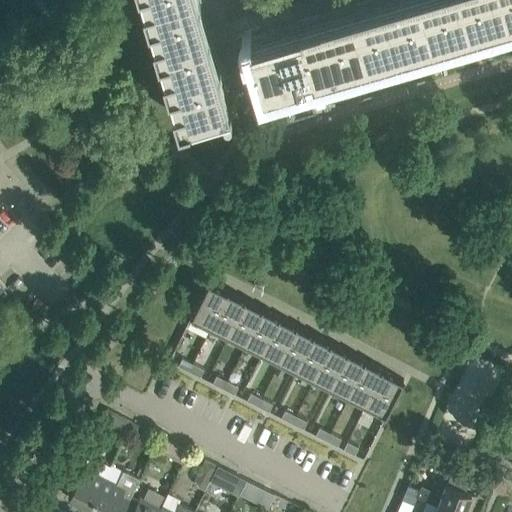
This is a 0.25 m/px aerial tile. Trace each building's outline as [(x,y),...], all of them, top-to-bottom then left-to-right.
[(147,0),(181,117),(231,102),(200,0),(147,0)] [(511,12),(511,0),(371,0),(249,36),(263,85),(511,12)] [(209,280),(191,315),(211,324),(228,289),(209,280)] [(228,289),(211,324),(228,333),(246,298),(228,289)] [(246,298),(228,333),(245,342),(263,307),(246,298)] [(263,307),(245,342),(263,351),(280,316),(263,307)] [(280,316),(263,351),(280,360),(298,325),(280,316)] [(298,325),(280,360),(297,368),(315,333),(298,325)] [(315,333),(297,368),(315,377),(333,342),(315,333)] [(333,342),(315,377),(332,386),(350,351),(333,342)] [(350,351),(332,386),(350,395),(367,360),(350,351)] [(471,354),(461,381),(495,395),(506,368),(471,354)] [(182,356),(178,364),(189,369),(193,362),(182,356)] [(367,360),(350,395),(367,403),(385,368),(367,360)] [(193,362),(189,369),(200,375),(204,367),(193,362)] [(385,368),(367,403),(386,413),(404,378),(385,368)] [(216,373),(212,381),(223,387),(227,379),(216,373)] [(227,379),(223,387),(234,392),(238,384),(227,379)] [(251,391),(247,398),(258,404),(262,396),(251,391)] [(262,396),(258,404),(269,409),(273,402),(262,396)] [(285,408),(281,416),(292,421),(296,414),(285,408)] [(296,414),(292,421),(303,427),(307,419),(296,414)] [(139,423),(132,420),(132,421),(128,429),(135,432),(139,423)] [(319,425),(315,433),(326,439),(330,431),(319,425)] [(330,431),(326,439),(337,444),(341,436),(330,431)] [(158,449),(183,457),(187,446),(162,438),(158,449)] [(347,439),(344,447),(355,453),(359,445),(347,439)] [(73,467),(65,483),(72,487),(68,495),(89,506),(93,498),(105,474),(111,463),(89,453),(80,471),(73,467)] [(205,457),(195,478),(198,485),(205,488),(210,478),(217,464),(205,457)] [(217,464),(210,478),(238,492),(245,478),(235,473),(217,464)] [(118,480),(105,474),(93,498),(89,506),(102,511),(112,511),(115,508),(122,511),(130,496),(140,477),(123,468),(118,480)] [(449,474),(446,482),(465,489),(468,481),(449,474)] [(240,491),(239,492),(258,501),(264,487),(262,486),(246,478),(240,491)] [(469,511),(476,493),(465,489),(446,482),(437,503),(460,511),(469,511)] [(419,489),(408,484),(405,491),(416,496),(419,489)] [(413,502),(416,496),(405,491),(402,498),(413,502)] [(130,496),(122,511),(157,511),(161,506),(139,495),(137,499),(130,496)] [(178,501),(173,511),(161,506),(157,511),(193,511),(195,509),(178,501)] [(460,511),(437,503),(437,504),(427,501),(422,511),(460,511)]
